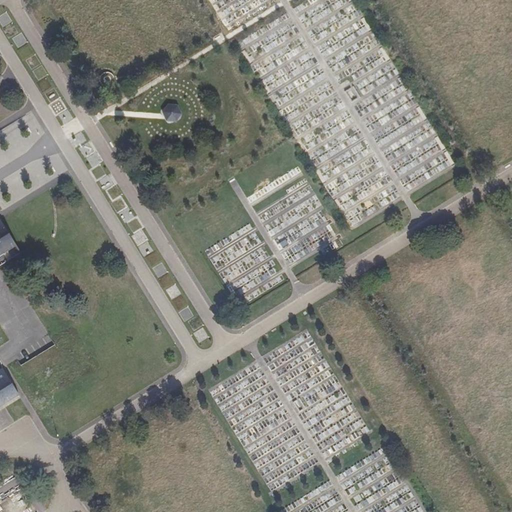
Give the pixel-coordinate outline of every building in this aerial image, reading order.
[(177,105),(168,103),(162,112),(166,121),(176,122),(182,113),(177,105)] [(0,259),(17,249),(2,223),(0,223),(0,259)] [(0,267),(16,257),(17,249),(0,259),(0,267)] [(27,376),(63,360),(57,346),(21,362),(27,376)] [(0,374),(0,409),(20,398),(4,371),(0,374)]
